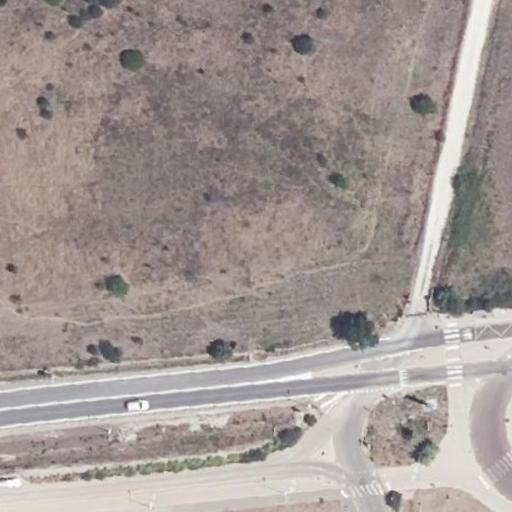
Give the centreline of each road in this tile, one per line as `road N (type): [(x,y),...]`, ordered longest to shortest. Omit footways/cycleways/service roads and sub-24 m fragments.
road 1 (residential): [(0,494),(264,469)]
road 2 (secondary): [(217,383),(0,410)]
road 3 (secondary): [(397,343),(217,383)]
road 4 (secondary): [(217,383),(366,381)]
road 5 (secondary): [(366,381),(511,366)]
